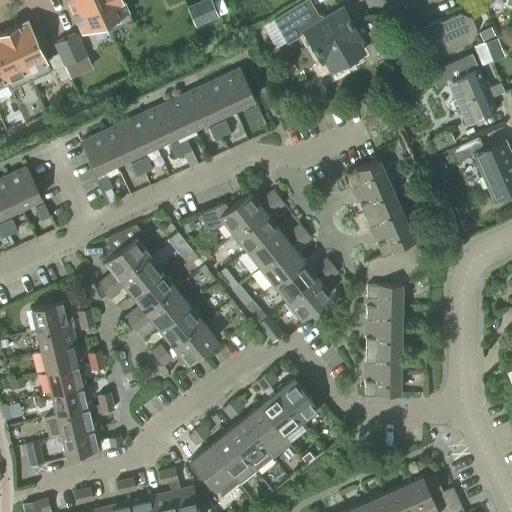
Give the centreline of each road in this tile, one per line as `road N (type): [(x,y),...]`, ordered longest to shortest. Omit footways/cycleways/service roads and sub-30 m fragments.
road 1 (residential): [(42,486),(136,461),(255,358),(297,348),(354,413)]
road 2 (residential): [(0,269),(253,155),(288,162),(353,134)]
road 3 (residential): [(464,408),(465,274),(478,256),(511,239)]
